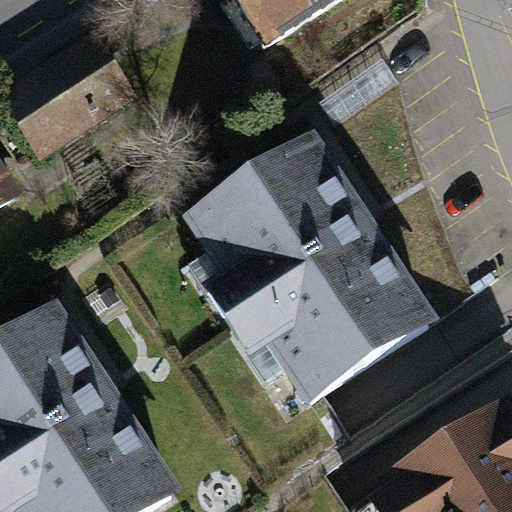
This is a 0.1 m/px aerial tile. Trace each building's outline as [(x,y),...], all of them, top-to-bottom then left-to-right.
[(349,0),(218,0),(252,57),(349,0)] [(83,52),(0,109),(0,143),(33,191),(132,122),(83,52)] [(245,363),(285,425),(424,335),(302,147),(161,238),(192,285),(165,302),(217,381),(245,363)] [(0,194),(0,228),(15,220),(0,194)] [(45,322),(0,351),(0,511),(154,511),(166,504),(45,322)] [(511,511),(511,449),(493,420),(353,511),(511,511)]
